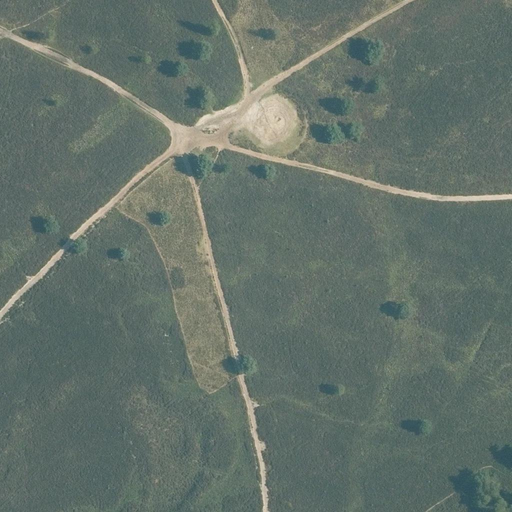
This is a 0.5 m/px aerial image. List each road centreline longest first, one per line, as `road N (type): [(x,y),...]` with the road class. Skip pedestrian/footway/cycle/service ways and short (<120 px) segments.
road 1 (track): [(266,511),(196,192)]
road 2 (track): [(240,122),(222,139),(181,137),(99,75),(0,31)]
road 3 (track): [(0,314),(29,274),(181,137)]
road 4 (track): [(511,196),(405,194),(301,166)]
road 5 (track): [(251,100),(334,39),(415,0)]
